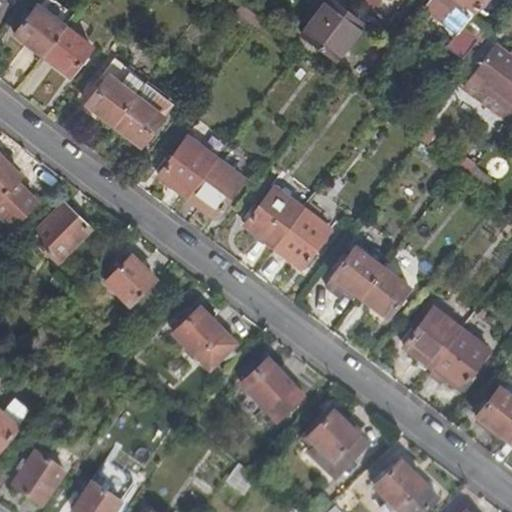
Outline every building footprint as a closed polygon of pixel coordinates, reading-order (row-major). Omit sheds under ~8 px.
[(40,0),(36,5),(63,26),(73,14),(54,0),(40,0)] [(361,24),(328,0),(324,0),(299,34),(334,60),(361,24)] [(379,0),(352,0),(369,13),(370,11),(387,24),(395,12),(379,0)] [(429,0),(425,6),(428,8),(434,0),(429,0)] [(479,0),(434,0),(428,8),(430,10),(457,31),(469,16),(471,18),(478,9),(477,8),(479,5),(477,4),(479,0)] [(239,4),(230,15),(250,31),(259,19),(239,4)] [(14,35),(40,55),(63,26),(36,5),(14,35)] [(457,31),(430,10),(421,22),(448,42),(457,31)] [(63,26),(40,55),(68,77),(91,47),(63,26)] [(511,91),(511,48),(497,37),(476,65),(511,91)] [(85,105),(113,126),(136,97),(145,85),(146,84),(113,59),(98,79),(102,82),(85,105)] [(172,106),(145,85),(136,97),(161,117),(163,118),(172,106)] [(136,97),(113,126),(139,146),(161,117),(136,97)] [(157,176),(186,197),(215,159),(187,137),(157,176)] [(15,226),(37,204),(16,182),(20,179),(0,158),(0,215),(7,222),(9,219),(15,226)] [(215,159),(186,197),(213,218),(243,180),(215,159)] [(244,226),(272,248),(301,210),(273,188),(244,226)] [(56,263),(89,230),(62,204),(30,237),(56,263)] [(301,210),(272,248),(299,268),(329,231),(301,210)] [(345,287),(359,298),(382,269),(354,248),(332,277),(332,278),(325,287),(338,296),(345,287)] [(128,306),(154,281),(130,256),(104,282),(128,306)] [(382,269),(359,298),(385,318),(408,289),(382,269)] [(208,370),(234,344),(198,308),(172,334),(208,370)] [(426,365),(431,369),(461,331),(433,309),(403,347),(417,358),(414,362),(424,369),(426,365)] [(461,331),(431,369),(432,370),(429,374),(441,383),(445,379),(459,390),(488,352),(461,331)] [(275,422),(302,396),(266,359),(239,384),(249,396),(241,403),(253,417),(263,409),(275,422)] [(503,438),(511,425),(511,399),(498,388),(476,416),(503,438)] [(333,479),(367,444),(332,410),(306,437),(314,445),(307,453),(333,479)] [(0,447),(18,427),(0,412),(0,447)] [(511,425),(503,438),(511,444),(511,425)] [(42,505),(63,471),(34,451),(12,485),(42,505)] [(390,503),(398,511),(423,511),(437,498),(399,460),(373,486),(390,503)] [(225,485),(245,498),(257,479),(246,471),(239,465),(225,485)] [(72,511),(111,511),(120,500),(91,481),(71,511),(72,511)] [(385,511),(398,511),(390,503),(384,510),(385,511)]
